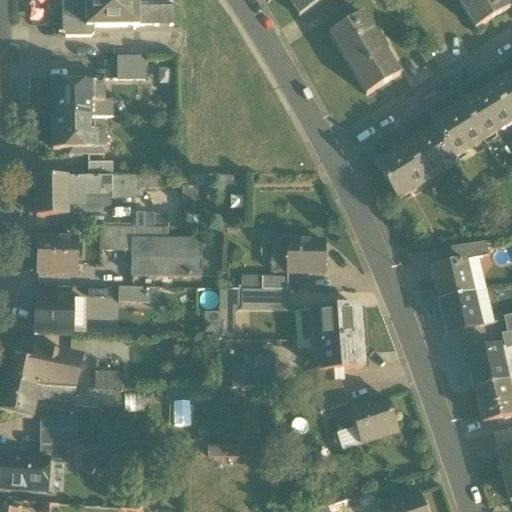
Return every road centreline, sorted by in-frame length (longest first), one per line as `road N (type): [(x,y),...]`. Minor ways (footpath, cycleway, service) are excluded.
road 1 (unclassified): [(469,511),(374,243),(331,153)]
road 2 (residential): [(331,153),(511,41)]
road 3 (unclassified): [(331,153),(233,0)]
road 4 (unknown): [(0,54),(156,55)]
